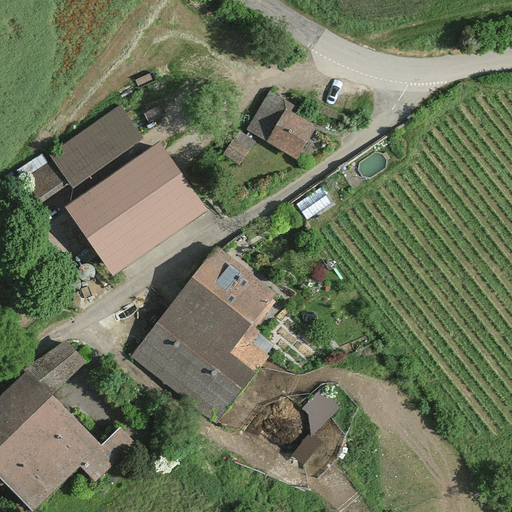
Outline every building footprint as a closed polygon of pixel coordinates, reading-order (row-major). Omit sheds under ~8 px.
[(288,103),(268,92),(246,134),(298,162),(316,128),(284,110),(288,103)] [(150,141),(124,107),(48,157),(69,188),(150,141)] [(112,279),(210,215),(164,144),(65,209),(112,279)] [(282,296),(218,247),(135,355),(225,423),(263,373),(238,353),(282,296)] [(30,375),(0,404),(0,472),(38,511),(43,511),(83,473),(96,486),(137,446),(119,427),(100,446),(30,375)] [(324,386),(303,409),(323,426),(343,404),(324,386)]
